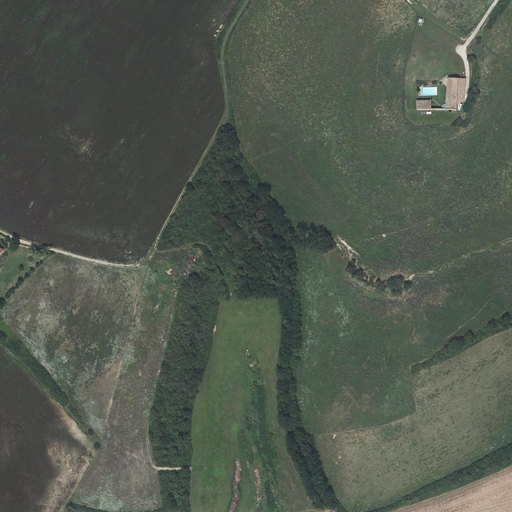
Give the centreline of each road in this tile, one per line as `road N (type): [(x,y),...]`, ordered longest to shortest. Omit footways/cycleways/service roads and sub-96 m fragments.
road 1 (track): [(248,0),(223,45),(227,111),(145,261),(105,263),(0,231)]
road 2 (track): [(332,511),(292,429),(293,313),(282,241),(238,161),(227,111)]
road 3 (track): [(497,0),(469,41),(406,0)]
